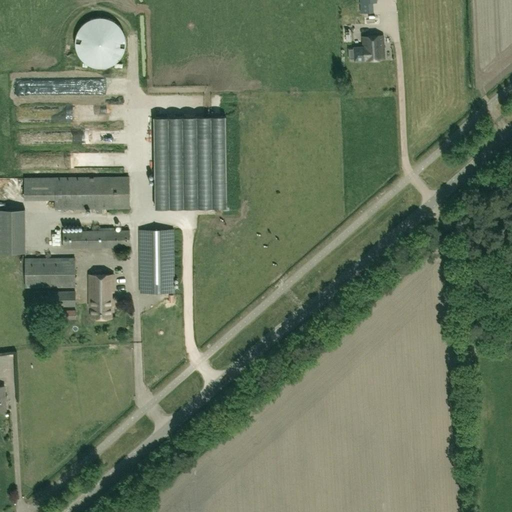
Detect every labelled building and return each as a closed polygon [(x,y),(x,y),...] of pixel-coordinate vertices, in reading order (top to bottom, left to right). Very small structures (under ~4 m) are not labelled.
[(359,0),(361,13),(373,12),(373,2),(377,2),(376,0),(359,0)] [(113,21),(107,18),(101,17),(95,18),(89,20),(84,24),(80,29),(77,35),(76,41),(76,48),(78,54),(82,59),(87,63),(92,66),(98,67),(105,67),(111,65),(116,62),(120,58),(124,52),(125,47),(126,40),(124,34),(122,29),(118,24),(113,21)] [(363,36),(363,46),(354,47),(354,48),(349,48),(350,59),(354,58),(354,60),(364,60),(384,59),(383,35),(363,36)] [(31,93),(30,79),(22,80),(23,93),(31,93)] [(225,116),(154,117),(155,207),(227,206),(225,116)] [(62,161),(63,168),(72,167),(70,159),(62,161)] [(129,177),(55,178),(55,208),(96,208),(96,213),(102,212),(102,208),(129,207),(129,177)] [(0,208),(0,249),(25,250),(25,208),(0,208)] [(174,292),(173,229),(140,230),(140,292),(174,292)] [(63,231),(63,248),(130,246),(130,230),(63,231)] [(24,287),(75,287),(75,257),(24,258),(24,287)] [(89,274),(89,306),(92,306),(92,318),(111,317),(111,306),(113,306),(113,298),(111,298),(111,291),(113,291),(113,274),(89,274)] [(47,292),(48,306),(76,305),(75,291),(47,292)] [(59,310),(59,319),(76,319),(76,310),(59,310)]
